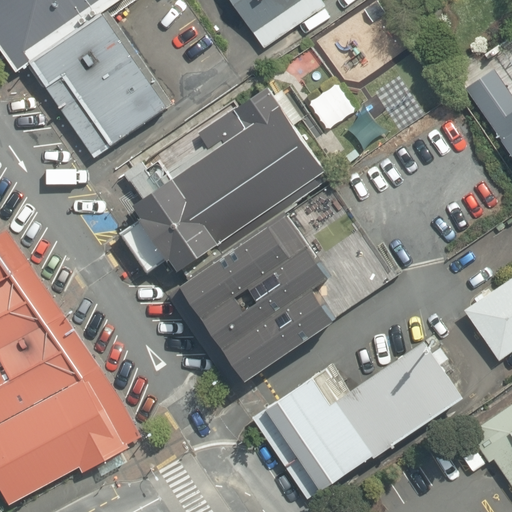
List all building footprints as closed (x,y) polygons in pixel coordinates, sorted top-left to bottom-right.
[(0,0),(0,39),(19,68),(119,0),(0,0)] [(331,2),(329,0),(233,0),(264,46),(331,2)] [(169,103),(108,12),(36,60),(97,151),(169,103)] [(511,99),(495,75),(465,96),(511,165),(511,99)] [(330,165),(272,80),(204,127),(217,146),(161,183),(145,194),(136,200),(143,210),(138,214),(169,260),(174,256),(181,266),(330,165)] [(354,112),(336,85),(307,104),(325,131),(354,112)] [(444,137),(433,122),(401,145),(412,160),(444,137)] [(145,194),(161,183),(144,159),(128,169),(145,194)] [(285,246),(269,223),(189,277),(258,379),(344,322),(318,283),(331,274),(304,233),(285,246)] [(433,258),(408,229),(393,242),(417,271),(433,258)] [(13,238),(0,244),(0,296),(35,277),(13,238)] [(0,323),(47,298),(35,277),(0,296),(0,323)] [(511,358),(511,279),(470,306),(506,362),(511,358)] [(0,395),(77,353),(47,298),(0,323),(0,395)] [(312,373),(269,401),(325,486),(469,392),(431,334),(330,400),(312,373)] [(81,355),(0,399),(0,453),(32,511),(46,511),(166,446),(124,371),(98,386),(81,355)]
